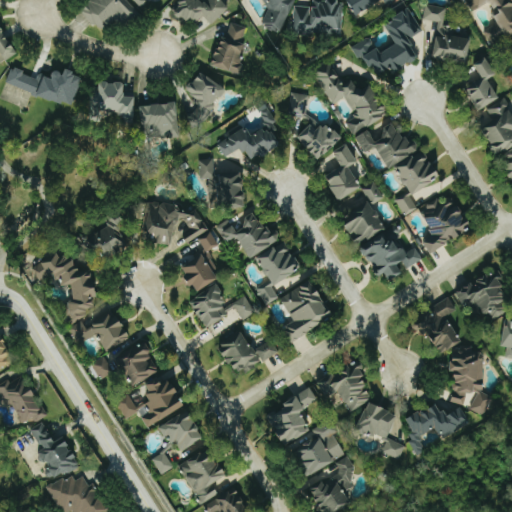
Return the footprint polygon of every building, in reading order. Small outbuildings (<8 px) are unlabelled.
[(114,21),(120,27),(137,12),(126,0),(91,0),(81,9),(101,32),(114,21)] [(210,0),(204,6),(197,0),(180,0),(178,2),(182,7),(177,12),(190,26),(203,14),(212,24),(233,5),(228,0),(210,0)] [(264,0),(269,10),(263,25),(279,32),(284,29),(296,0),(264,0)] [(295,6),(292,33),(315,36),(315,28),(342,30),(345,1),(330,0),(313,0),(313,7),(295,6)] [(382,0),(385,0),(389,4),(393,0),(348,0),(360,16),(382,0)] [(511,36),(511,0),(465,0),(473,13),(488,4),(499,23),(485,31),(494,47),(511,36)] [(472,39),(456,36),(458,28),(444,26),(448,8),(426,4),(424,19),(440,22),(433,57),(468,63),(472,39)] [(385,24),(398,44),(381,54),(370,37),(353,47),(359,59),(364,56),(370,67),(374,65),(380,76),(391,69),(394,74),(421,58),(410,39),(420,33),(406,12),(385,24)] [(215,67),(237,74),(251,29),(229,22),(215,67)] [(511,146),(511,113),(494,77),(498,75),(488,57),(476,63),(484,79),(469,86),(481,111),(488,108),(495,121),(485,127),(498,154),(511,146)] [(354,135),(389,115),(372,83),(359,90),(353,78),(343,84),(331,62),(315,71),(333,105),(346,98),(355,114),(345,120),(354,135)] [(73,107),(83,76),(66,71),(65,74),(55,71),(53,78),(39,74),(38,77),(11,69),(6,85),(73,107)] [(226,89),(203,71),(188,91),(202,102),(192,115),(200,121),(226,89)] [(137,97),(126,96),(126,84),(92,83),(90,120),(102,121),(102,112),(119,113),(119,118),(135,119),(137,97)] [(308,95),(291,93),(288,116),(306,118),(308,95)] [(140,106),(142,128),(155,127),(156,138),(180,136),(178,103),(140,106)] [(219,143),(225,157),(245,148),(251,161),(284,145),(268,111),(261,114),(268,128),(252,135),(249,129),(219,143)] [(298,139),(321,161),(343,138),(327,122),(319,130),(312,123),(298,139)] [(390,168),(421,150),(414,137),(405,142),(394,122),(381,130),(386,137),(377,142),(370,131),(357,138),(366,153),(377,147),(390,168)] [(350,168),(359,162),(347,144),(334,153),(343,167),(326,178),(341,202),(363,187),(350,168)] [(443,174),(432,162),(431,162),(420,150),(396,171),(418,196),(443,174)] [(511,151),(502,158),(511,173),(511,151)] [(244,173),(215,174),(215,159),(201,160),(201,179),(210,178),(211,209),(246,208),(244,173)] [(364,189),(371,203),(383,197),(375,182),(364,189)] [(398,202),(406,214),(417,207),(409,195),(398,202)] [(432,254),(474,229),(458,201),(445,208),(439,197),(420,208),(436,235),(425,241),(432,254)] [(173,246),(180,213),(187,226),(181,230),(188,243),(210,231),(198,209),(190,213),(181,211),(180,208),(153,201),(143,238),(173,246)] [(343,220),(360,245),(387,227),(370,201),(343,220)] [(239,237),(250,258),(282,241),(275,227),(266,232),(256,213),(232,224),(230,220),(217,226),(226,244),(239,237)] [(220,245),(212,232),(200,239),(208,252),(220,245)] [(363,246),(379,277),(387,273),(390,279),(406,271),(405,270),(423,260),(417,248),(405,254),(398,239),(389,243),(385,235),(363,246)] [(279,293),(291,286),(287,279),(304,270),(293,251),(292,252),(286,242),(259,257),(279,293)] [(98,309),(92,300),(102,294),(88,271),(82,274),(70,254),(62,259),(58,253),(32,268),(40,281),(54,273),(63,289),(70,285),(78,299),(63,307),(73,324),(98,309)] [(221,279),(208,254),(183,267),(197,292),(221,279)] [(511,309),(511,306),(499,281),(504,279),(500,270),(458,292),(465,306),(469,303),(474,311),(480,308),(483,316),(490,313),(494,319),(511,309)] [(281,296),(271,280),(257,289),(268,305),(281,296)] [(282,298),(295,322),(283,328),(291,343),(335,318),(313,280),(282,298)] [(243,320),(256,313),(246,296),(229,305),(219,285),(191,300),(206,327),(237,310),(243,320)] [(448,316),(457,311),(451,299),(419,315),(423,323),(416,327),(420,334),(430,329),(442,353),(462,343),(448,316)] [(106,350),(129,340),(117,313),(86,327),(84,321),(71,327),(78,344),(100,335),(106,350)] [(511,321),(506,321),(502,347),(507,348),(506,358),(511,359),(511,321)] [(238,376),(262,365),(246,332),(222,344),(238,376)] [(279,354),(273,341),(257,348),(263,361),(279,354)] [(117,358),(134,387),(161,371),(145,343),(117,358)] [(484,416),(493,397),(477,389),(491,359),(462,345),(450,371),(460,375),(449,399),(469,409),(484,416)] [(93,362),(101,379),(113,374),(106,357),(93,362)] [(352,412),(377,397),(356,362),(318,385),(326,398),(339,390),(352,412)] [(0,392),(8,407),(13,404),(23,424),(34,419),(36,423),(47,417),(26,375),(11,383),(9,380),(0,384),(0,392)] [(319,401),(312,388),(284,403),(286,407),(268,417),(285,446),(311,431),(300,411),(319,401)] [(357,430),(374,439),(376,434),(387,439),(398,416),(371,402),(357,430)] [(468,425),(461,409),(446,415),(441,404),(404,419),(419,454),(426,451),(420,437),(438,429),(441,437),(468,425)] [(206,437),(188,411),(161,429),(167,438),(170,436),(182,453),(206,437)] [(346,458),(335,434),(336,433),(331,421),(312,429),(317,440),(296,449),(307,475),(346,458)] [(31,429),(42,449),(36,453),(44,467),(43,468),(51,481),(80,465),(65,437),(56,442),(45,422),(31,429)] [(405,446),(389,438),(383,452),(399,459),(405,446)] [(181,466),(203,504),(220,494),(214,483),(227,476),(211,448),(181,466)] [(166,452),(153,460),(163,475),(175,468),(166,452)] [(322,511),(328,511),(351,502),(346,491),(359,485),(346,458),(335,463),(340,474),(311,487),(322,511)] [(82,511),(110,511),(94,483),(89,486),(83,476),(75,480),(72,474),(48,488),(61,511),(71,511),(80,508),(82,511)] [(249,511),(236,488),(207,504),(211,511),(214,511),(218,510),(219,511),(249,511)]
